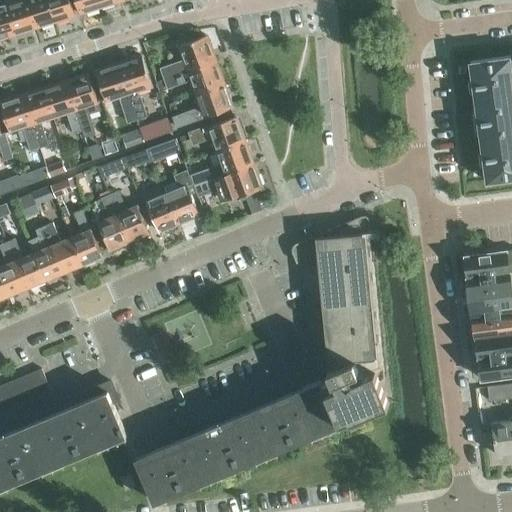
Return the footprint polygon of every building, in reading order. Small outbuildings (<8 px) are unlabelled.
[(0,0),(0,39),(16,35),(6,4),(7,4),(5,0),(0,0)] [(17,0),(17,1),(7,4),(6,4),(16,35),(35,28),(26,0),(17,0)] [(26,0),(35,28),(55,22),(48,0),(26,0)] [(48,0),(55,22),(75,16),(69,0),(48,0)] [(75,0),(80,14),(100,8),(97,0),(75,0)] [(179,45),(184,60),(161,68),(165,78),(188,69),(215,59),(206,35),(179,45)] [(511,55),(471,61),(473,78),(469,79),(470,92),(475,91),(476,104),(472,105),(477,139),(481,138),(483,151),(479,151),(480,165),(485,164),(487,181),(511,177),(511,56),(511,55)] [(142,56),(119,63),(136,118),(145,115),(139,98),(138,98),(136,91),(151,86),(142,56)] [(191,80),(196,93),(224,83),(215,59),(188,69),(165,78),(168,87),(169,88),(191,80)] [(123,103),(126,113),(128,121),(136,118),(119,63),(96,70),(106,101),(121,96),(123,103)] [(98,103),(88,73),(66,80),(82,128),(91,125),(85,107),(98,103)] [(165,79),(165,78),(157,80),(161,90),(168,87),(165,79)] [(66,80),(44,87),(54,117),(67,113),(74,133),(82,130),(82,128),(66,80)] [(196,93),(201,106),(172,116),(176,127),(232,106),(224,83),(196,93)] [(44,87),(22,94),(32,124),(40,147),(49,144),(42,121),(54,117),(44,87)] [(32,124),(22,94),(0,101),(10,132),(23,127),(30,150),(40,147),(32,124)] [(168,116),(140,126),(144,139),(173,129),(168,116)] [(240,126),(236,116),(189,133),(193,144),(212,138),(217,150),(245,140),(244,137),(247,136),(243,125),(240,126)] [(140,129),(139,127),(121,133),(125,146),(144,139),(140,130),(140,129)] [(0,130),(0,145),(5,160),(13,157),(5,132),(1,133),(0,130)] [(176,138),(149,148),(148,148),(153,158),(162,156),(162,158),(181,151),(176,138)] [(253,164),(245,140),(217,150),(221,163),(190,174),(194,186),(225,174),(253,164)] [(90,153),(93,160),(102,156),(97,144),(88,147),(90,153)] [(123,158),(127,168),(153,158),(148,148),(123,158)] [(127,168),(123,158),(98,167),(103,177),(127,168)] [(62,160),(47,166),(51,177),(66,170),(62,160)] [(262,188),(253,164),(225,174),(194,186),(198,195),(219,187),(222,198),(233,194),(234,198),(256,190),(262,188)] [(23,186),(50,176),(46,166),(20,176),(23,186)] [(180,188),(167,193),(179,223),(199,214),(187,186),(194,183),(188,169),(174,175),(180,188)] [(92,191),(84,172),(76,175),(83,194),(92,191)] [(19,174),(6,179),(10,191),(23,186),(20,176),(19,174)] [(73,190),(68,178),(51,185),(56,197),(58,196),(73,190)] [(31,193),(35,203),(54,196),(50,186),(31,193)] [(245,194),(250,207),(260,204),(256,190),(245,194)] [(98,222),(110,249),(111,248),(113,251),(121,247),(120,244),(129,240),(110,194),(109,191),(100,194),(102,198),(110,217),(98,222)] [(118,191),(110,194),(129,240),(139,236),(140,239),(148,236),(147,233),(149,232),(138,205),(126,210),(118,191)] [(35,203),(31,193),(19,198),(23,208),(35,203)] [(147,201),(147,202),(159,231),(179,223),(167,193),(147,201)] [(0,205),(0,217),(11,213),(7,203),(0,205)] [(71,215),(66,205),(61,207),(66,217),(71,215)] [(83,210),(74,213),(82,232),(71,237),(83,263),(102,255),(83,210)] [(292,251),(293,252),(297,263),(298,262),(297,261),(318,257),(323,307),(318,309),(317,307),(316,308),(317,310),(318,314),(319,317),(320,320),(321,323),(321,326),(321,329),(321,333),(321,336),(321,339),(321,342),(320,345),(319,354),(318,357),(318,360),(318,362),(318,365),(318,368),(319,371),(319,373),(321,379),(303,387),(306,392),(138,462),(155,502),(340,424),(340,422),(350,418),(350,420),(390,403),(380,380),(381,380),(382,379),(383,378),(384,378),(384,377),(384,376),(385,375),(385,374),(370,220),(369,218),(369,217),(367,216),(367,215),(366,215),(364,215),(362,215),(297,243),(296,243),(294,244),(293,245),(293,246),(292,248),(292,249),(292,250),(292,251)] [(52,222),(45,226),(64,271),(83,263),(71,237),(60,241),(52,222)] [(45,279),(64,271),(45,226),(37,229),(40,237),(29,242),(34,253),(45,279)] [(15,238),(7,241),(26,287),(45,279),(34,253),(23,257),(15,238)] [(0,277),(7,295),(26,287),(7,241),(0,244),(0,247),(7,264),(0,266),(0,277)] [(511,248),(466,255),(468,277),(511,270),(511,248)] [(511,290),(511,270),(468,277),(470,297),(511,290)] [(511,311),(511,290),(470,297),(473,317),(474,317),(511,311)] [(511,311),(474,317),(476,337),(511,331),(511,311)] [(511,331),(476,337),(479,357),(511,352),(511,331)] [(511,352),(479,357),(482,379),(511,374),(511,352)] [(50,388),(41,368),(32,372),(40,392),(50,388)] [(22,376),(31,396),(40,392),(32,372),(22,376)] [(13,380),(21,400),(31,396),(22,376),(13,380)] [(0,487),(120,437),(126,434),(112,401),(118,398),(110,380),(93,387),(96,394),(88,397),(91,403),(0,441),(0,487)] [(3,384),(12,404),(21,400),(13,380),(3,384)] [(511,397),(511,395),(510,383),(488,386),(490,401),(511,397)] [(0,385),(0,403),(2,408),(12,404),(3,384),(0,385)] [(511,453),(511,418),(492,421),(497,455),(511,453)] [(121,478),(122,482),(126,490),(136,486),(131,474),(121,478)]
